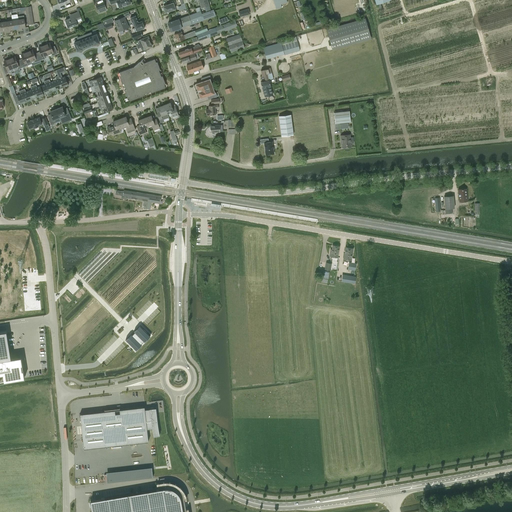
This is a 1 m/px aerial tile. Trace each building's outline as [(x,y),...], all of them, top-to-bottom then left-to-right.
[(174,4),(176,4),(174,0),(170,2),(170,4),(163,6),(164,8),(163,8),(164,11),(165,11),(165,12),(175,9),(174,4)] [(201,11),(188,16),(191,24),(216,15),(214,10),(211,10),(207,0),(198,0),(202,8),(205,7),(207,12),(202,14),(201,11)] [(287,2),(286,0),(273,0),(276,9),(282,7),(281,4),(287,2)] [(95,5),(97,10),(106,7),(104,2),(95,5)] [(130,11),(116,16),(117,19),(126,16),(126,17),(131,15),(130,11)] [(77,24),(76,20),(81,18),(79,12),(70,15),(71,18),(65,20),(68,28),(77,24)] [(18,19),(20,31),(22,30),(22,28),(26,27),(24,18),(24,15),(18,16),(18,19)] [(126,21),(127,25),(132,23),(133,25),(134,25),(135,28),(132,29),(133,32),(136,31),(144,28),(143,24),(144,24),(143,22),(142,22),(142,21),(138,22),(135,16),(130,18),(131,19),(126,21)] [(191,24),(188,16),(168,23),(171,31),(191,24)] [(103,21),(105,25),(106,29),(113,27),(111,23),(113,22),(112,17),(103,21)] [(127,25),(126,21),(124,17),(115,21),(119,31),(120,34),(123,33),(122,30),(126,28),(128,27),(127,25)] [(365,18),(327,29),(333,50),(371,38),(365,18)] [(235,20),(208,30),(196,35),(199,41),(238,26),(235,20)] [(184,35),(185,39),(188,38),(193,36),(196,35),(208,30),(206,26),(194,30),(194,31),(191,32),(186,34),(184,35)] [(177,42),(185,39),(184,35),(183,35),(181,31),(174,34),(177,42)] [(87,36),(85,37),(88,46),(91,45),(94,44),(99,43),(96,34),(92,36),(91,33),(86,34),(87,36)] [(229,37),(226,38),(231,53),(245,48),(240,33),(229,37)] [(78,41),(74,43),(77,51),(82,49),(82,48),(85,47),(88,46),(85,37),(82,38),(82,36),(77,38),(78,41)] [(136,45),(137,47),(150,42),(148,37),(138,41),(139,44),(136,45)] [(263,47),(265,53),(262,54),(264,59),(266,59),(284,54),(284,55),(300,51),(297,41),(296,37),(280,41),(281,42),(263,47)] [(150,42),(137,47),(138,49),(140,48),(142,51),(152,47),(150,42)] [(44,45),(48,55),(51,53),(52,56),(58,54),(55,47),(52,49),(50,43),(44,45)] [(178,51),(179,53),(178,54),(179,56),(180,56),(181,57),(190,54),(202,50),(201,46),(198,44),(195,45),(194,47),(188,49),(188,48),(178,51)] [(38,54),(40,61),(45,58),(44,56),(48,55),(44,45),(38,47),(41,53),(38,54)] [(212,57),(213,57),(216,56),(217,56),(213,46),(208,47),(212,57)] [(41,62),(40,61),(38,54),(35,55),(32,50),(27,52),(31,61),(34,60),(35,64),(41,62)] [(20,61),(23,67),(28,65),(27,63),(31,61),(27,52),(21,54),(23,60),(20,61)] [(198,56),(197,53),(181,58),(183,64),(197,59),(196,56),(198,56)] [(10,59),(14,71),(17,69),(18,69),(23,67),(20,61),(17,62),(15,57),(10,59)] [(14,71),(10,59),(4,61),(6,67),(3,68),(5,74),(14,71)] [(164,84),(165,84),(157,62),(156,62),(155,59),(145,62),(143,59),(133,67),(122,71),(119,72),(120,75),(119,76),(127,98),(129,98),(130,101),(165,88),(164,84)] [(203,68),(201,60),(186,65),(189,73),(203,68)] [(281,72),(282,73),(284,73),(286,72),(287,71),(288,70),(289,69),(289,67),(288,65),(287,64),(286,63),(284,63),(282,63),(281,63),(280,65),(279,66),(278,68),(279,70),(280,71),(281,72)] [(265,81),(261,83),(262,88),(265,97),(273,94),(271,86),(269,80),(273,79),(271,73),(270,68),(261,71),(262,76),(263,75),(265,81)] [(58,76),(62,87),(68,85),(65,77),(62,78),(60,75),(58,76)] [(195,91),(197,90),(197,92),(196,93),(198,99),(198,98),(200,98),(213,94),(214,97),(217,96),(216,92),(215,92),(216,93),(214,93),(210,80),(211,80),(210,75),(207,76),(208,80),(196,84),(194,85),(193,85),(195,91)] [(53,81),(57,89),(62,87),(58,76),(55,77),(56,80),(53,81)] [(93,83),(94,86),(102,83),(100,77),(90,81),(91,84),(93,83)] [(47,80),(51,92),(57,89),(53,81),(50,82),(49,79),(47,80)] [(45,94),(51,92),(47,80),(44,81),(45,84),(42,86),(45,94)] [(102,83),(94,86),(96,91),(105,88),(104,84),(103,84),(102,83)] [(33,86),(38,97),(43,95),(40,87),(37,88),(36,85),(33,86)] [(29,91),(32,99),(38,97),(33,86),(30,87),(32,90),(29,91)] [(105,88),(96,91),(98,96),(106,93),(106,91),(105,88)] [(22,90),(26,101),(32,99),(29,91),(26,92),(25,89),(22,90)] [(21,104),(26,101),(22,90),(19,91),(20,94),(16,96),(15,93),(12,94),(16,105),(20,103),(21,104)] [(106,93),(98,96),(96,97),(98,102),(109,98),(108,95),(107,95),(106,93)] [(110,102),(109,98),(98,102),(100,108),(102,107),(110,104),(110,102)] [(164,105),(167,113),(170,112),(172,116),(178,114),(174,104),(171,105),(170,103),(164,105)] [(112,109),(110,104),(102,107),(100,108),(102,113),(104,112),(112,109)] [(165,114),(167,113),(164,105),(158,107),(160,113),(157,114),(160,123),(164,122),(162,118),(165,117),(165,114)] [(218,108),(218,105),(215,105),(208,106),(209,109),(206,109),(207,115),(210,115),(216,114),(215,108),(218,108)] [(58,107),(56,108),(59,117),(65,115),(66,118),(70,117),(67,109),(64,110),(62,107),(59,108),(58,107)] [(59,117),(56,108),(53,109),(54,110),(50,111),(51,115),(48,116),(51,124),(55,123),(54,120),(59,117)] [(334,112),(335,124),(350,122),(349,111),(334,112)] [(279,116),(281,136),(293,135),(291,114),(279,116)] [(151,115),(144,118),(148,126),(151,125),(153,130),(159,128),(156,119),(153,120),(151,115)] [(119,119),(123,127),(126,126),(128,133),(135,130),(134,127),(131,118),(127,120),(126,116),(119,119)] [(31,121),(27,122),(29,128),(34,127),(34,128),(38,126),(38,125),(42,124),(39,117),(35,119),(35,118),(31,120),(31,121)] [(148,126),(144,118),(138,120),(140,125),(136,126),(140,135),(146,133),(144,128),(148,126)] [(123,127),(119,119),(113,121),(115,126),(111,127),(111,126),(107,127),(110,134),(113,133),(114,135),(118,133),(117,131),(120,130),(119,128),(123,127)] [(351,147),(351,144),(353,143),(353,137),(350,138),(350,134),(340,135),(341,141),(342,141),(342,148),(351,147)] [(264,143),(266,154),(274,153),(272,142),(264,143)] [(466,189),(458,189),(459,202),(467,201),(466,189)] [(135,197),(136,192),(124,190),(122,198),(127,199),(127,198),(131,199),(131,197),(135,197)] [(147,201),(148,199),(149,194),(136,192),(135,197),(135,199),(147,201)] [(161,196),(149,194),(148,199),(148,202),(156,203),(156,201),(160,201),(161,196)] [(445,209),(445,214),(452,214),(452,208),(455,208),(453,196),(444,196),(445,209)] [(330,252),(329,256),(338,257),(340,246),(332,245),(331,253),(330,252)] [(353,248),(345,247),(343,259),(351,260),(353,248)] [(356,263),(349,262),(348,269),(355,270),(356,263)] [(354,283),(355,277),(343,274),(341,281),(354,283)] [(126,339),(125,340),(136,350),(135,349),(140,344),(141,345),(142,345),(141,344),(144,341),(144,342),(145,341),(144,341),(149,336),(150,336),(140,326),(139,326),(140,327),(135,332),(134,331),(135,332),(132,335),(131,334),(132,335),(127,340),(126,339)] [(22,365),(21,357),(11,359),(6,331),(0,332),(0,381),(24,378),(23,370),(22,371),(21,365),(22,365)] [(144,407),(80,414),(84,449),(148,441),(147,429),(152,428),(153,436),(159,435),(158,427),(157,421),(156,408),(153,408),(153,407),(151,407),(151,408),(145,409),(144,407)] [(104,498),(90,501),(92,511),(188,511),(188,509),(187,509),(183,510),(182,507),(187,506),(186,502),(182,503),(181,500),(185,499),(186,499),(186,498),(185,497),(185,495),(184,493),(183,491),(182,490),(181,488),(180,488),(179,487),(177,486),(176,485),(175,484),(173,484),(172,483),(170,483),(169,483),(167,482),(166,482),(164,483),(163,483),(164,488),(104,498)]
